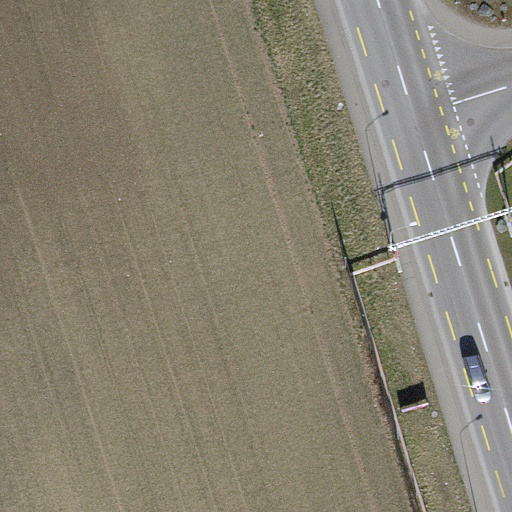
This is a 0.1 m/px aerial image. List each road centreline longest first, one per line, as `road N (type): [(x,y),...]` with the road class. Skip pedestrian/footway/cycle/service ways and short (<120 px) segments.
road 1 (tertiary): [(412,115),(511,436)]
road 2 (tertiary): [(376,0),(412,115)]
